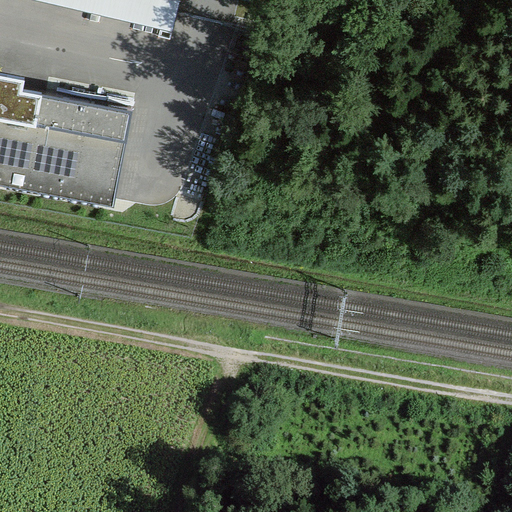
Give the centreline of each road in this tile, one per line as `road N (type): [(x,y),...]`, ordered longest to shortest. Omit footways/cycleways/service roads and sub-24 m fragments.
road 1 (track): [(0,318),(511,402)]
road 2 (track): [(179,511),(229,359)]
